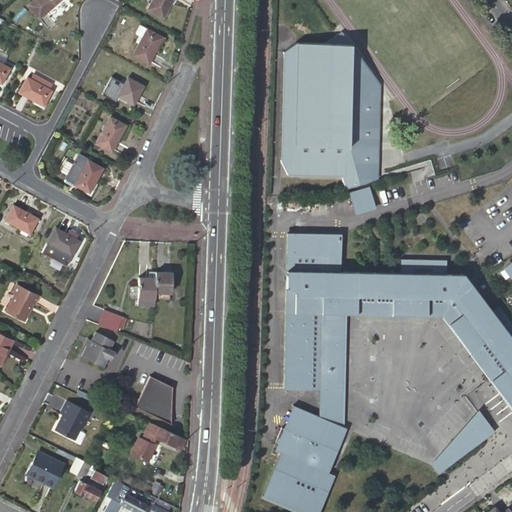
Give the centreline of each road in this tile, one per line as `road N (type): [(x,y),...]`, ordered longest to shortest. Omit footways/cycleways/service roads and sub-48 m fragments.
road 1 (tertiary): [(218,202),(203,505)]
road 2 (residential): [(0,444),(112,225)]
road 3 (tertiary): [(225,0),(218,202)]
road 4 (residential): [(45,135),(85,60),(102,0)]
road 5 (residential): [(133,191),(190,63)]
